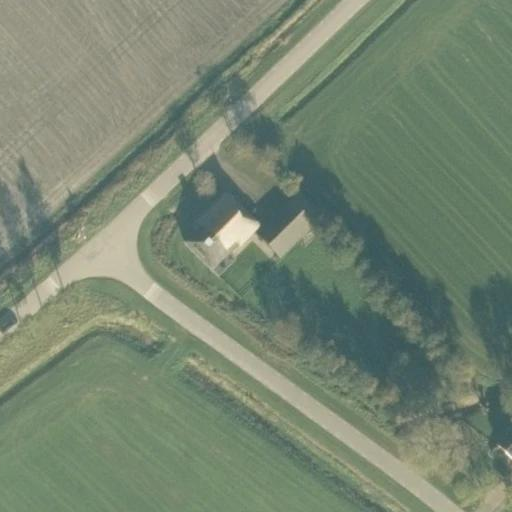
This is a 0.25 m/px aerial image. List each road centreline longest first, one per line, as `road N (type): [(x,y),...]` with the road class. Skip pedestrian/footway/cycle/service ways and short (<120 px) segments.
road 1 (tertiary): [(449,511),(98,248)]
road 2 (tertiary): [(98,248),(359,0)]
road 3 (tertiary): [(0,329),(98,248)]
